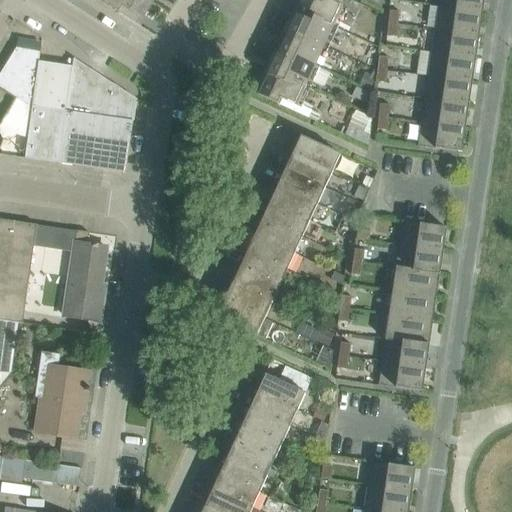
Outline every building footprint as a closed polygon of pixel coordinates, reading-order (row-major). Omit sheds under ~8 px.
[(98,0),(118,12),(122,7),(141,20),(154,0),(153,0),(98,0)] [(344,7),(328,0),(322,0),(321,3),(314,0),(297,0),(290,15),(312,25),(315,19),(334,28),(344,7)] [(438,0),(438,6),(482,13),(483,0),(438,0)] [(438,6),(434,30),(478,36),(482,13),(438,6)] [(389,13),(388,24),(398,25),(399,12),(389,11),(389,13)] [(290,15),(281,35),(303,44),(306,39),(325,48),(334,28),(315,19),(312,25),(290,15)] [(388,24),(386,37),(396,38),(398,25),(388,24)] [(434,30),(431,53),(475,59),(478,36),(434,30)] [(303,44),(281,35),(272,54),(294,64),(297,58),(316,67),(325,48),(306,39),(303,44)] [(32,107),(38,62),(40,53),(16,48),(0,73),(0,87),(32,108),(32,107)] [(431,53),(428,76),(471,83),(475,59),(431,53)] [(272,54),(263,74),(285,84),(288,78),(307,87),(316,67),(297,58),(294,64),(272,54)] [(378,57),(377,69),(387,71),(388,58),(378,57)] [(38,62),(32,108),(24,159),(125,174),(136,99),(73,59),(72,67),(38,62)] [(377,69),(375,82),(385,83),(387,71),(377,69)] [(304,108),(299,105),(307,87),(288,78),(285,84),(263,74),(254,93),(277,104),(279,99),(303,109),(304,108)] [(428,76),(424,100),(468,106),(471,83),(428,76)] [(424,100),(421,123),(464,129),(468,106),(424,100)] [(379,104),(378,117),(388,118),(389,105),(379,104)] [(378,117),(376,130),(386,131),(388,118),(378,117)] [(421,123),(417,146),(461,153),(464,129),(421,123)] [(290,140),(285,150),(292,154),(292,153),(332,172),(340,155),(300,137),(297,143),(290,140)] [(325,188),(332,172),(292,153),(292,154),(285,170),(325,188)] [(285,170),(277,185),(317,204),(325,188),(285,170)] [(365,176),(361,185),(368,188),(372,180),(365,176)] [(277,185),(270,201),(310,220),(317,204),(277,185)] [(368,190),(359,186),(353,197),(363,201),(368,190)] [(270,201),(262,218),(302,237),(310,220),(270,201)] [(295,253),(302,237),(262,218),(255,235),(295,253)] [(0,220),(0,321),(19,324),(22,325),(33,246),(36,226),(36,225),(0,220)] [(402,222),(398,245),(442,252),(446,228),(402,222)] [(357,229),(355,239),(368,241),(370,231),(357,229)] [(87,245),(89,233),(76,231),(76,232),(63,317),(99,322),(103,295),(96,294),(97,286),(100,287),(106,248),(97,246),(93,245),(93,246),(87,245)] [(255,235),(247,250),(287,269),(295,253),(255,235)] [(398,245),(395,269),(439,275),(442,252),(398,245)] [(354,249),(352,262),(362,263),(364,251),(354,249)] [(247,250),(239,267),(280,286),(287,269),(247,250)] [(352,262),(350,275),(360,276),(362,263),(352,262)] [(272,302),(280,286),(239,267),(232,283),(272,302)] [(395,269),(392,292),(435,298),(439,275),(395,269)] [(232,283),(224,300),(273,322),(273,321),(265,317),(272,302),(232,283)] [(392,292),(388,315),(432,322),(435,298),(392,292)] [(341,296),(339,309),(349,310),(351,297),(341,296)] [(224,300),(216,318),(256,336),(264,340),(273,322),(224,300)] [(339,309),(337,321),(347,323),(349,310),(339,309)] [(388,315),(385,339),(428,345),(432,322),(388,315)] [(0,321),(0,385),(11,374),(19,324),(0,321)] [(385,339),(381,362),(425,369),(428,345),(385,339)] [(340,343),(338,356),(348,357),(350,344),(340,343)] [(324,348),(317,364),(330,369),(332,351),(324,348)] [(338,356),(336,369),(346,370),(348,357),(338,356)] [(381,362),(378,385),(422,392),(425,369),(381,362)] [(36,433),(75,439),(79,413),(76,412),(77,404),(84,405),(86,392),(88,392),(89,388),(87,387),(89,372),(53,367),(47,400),(42,399),(36,433)] [(312,379),(310,379),(285,367),(284,368),(291,371),(285,384),(278,381),(265,375),(257,391),(297,410),(305,394),(301,392),(308,378),(311,380),(312,379)] [(297,410),(257,391),(250,407),(290,426),(297,410)] [(250,407),(242,424),(282,442),(290,426),(250,407)] [(317,408),(313,417),(324,422),(328,413),(317,408)] [(325,442),(327,425),(322,422),(315,437),(325,442)] [(282,442),(242,424),(235,440),(275,459),(282,442)] [(235,440),(227,456),(267,475),(275,459),(235,440)] [(267,475),(227,456),(220,472),(260,491),(267,475)] [(2,458),(0,475),(0,481),(22,485),(22,478),(25,461),(2,458)] [(25,461),(22,478),(79,487),(81,469),(25,461)] [(370,462),(367,486),(411,492),(414,469),(370,462)] [(322,466),(320,479),(330,480),(332,467),(322,466)] [(220,472),(212,490),(252,508),(260,491),(220,472)] [(280,482),(275,492),(286,497),(291,488),(280,482)] [(367,486),(363,509),(384,511),(407,511),(411,492),(367,486)] [(250,511),(252,508),(212,490),(204,506),(217,511),(250,511)] [(319,490),(317,503),(327,504),(329,491),(319,490)] [(268,496),(263,507),(274,511),(278,511),(283,503),(268,496)] [(317,503),(315,511),(325,511),(327,504),(317,503)]
